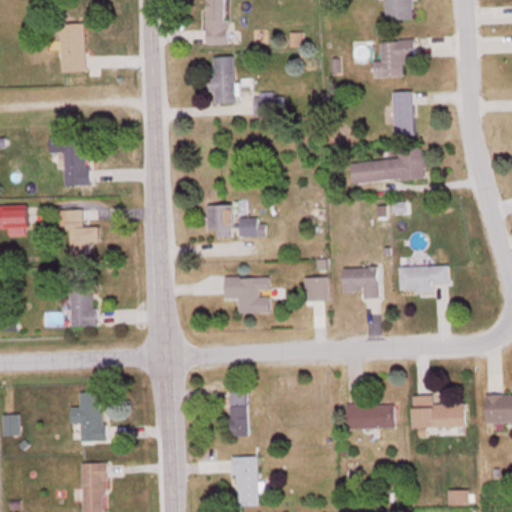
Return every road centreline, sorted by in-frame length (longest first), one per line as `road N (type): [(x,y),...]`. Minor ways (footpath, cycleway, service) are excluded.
road 1 (residential): [(170,511),(147,0)]
road 2 (residential): [(164,353),(464,345),(501,329)]
road 3 (residential): [(501,329),(511,304),(470,137),(463,0)]
road 4 (residential): [(164,353),(0,360)]
